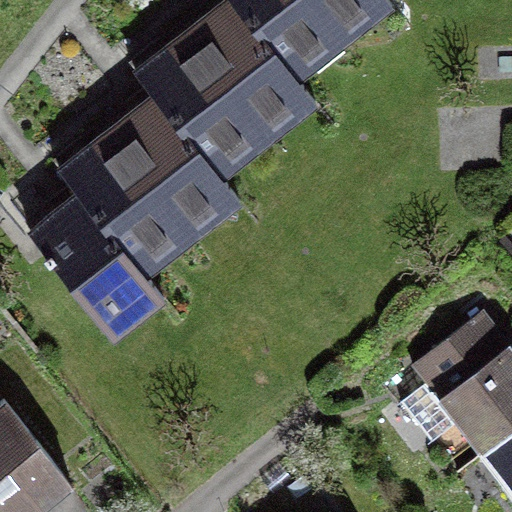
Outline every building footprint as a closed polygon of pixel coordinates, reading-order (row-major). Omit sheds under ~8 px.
[(284,68),(233,0),(222,0),(183,32),(255,128),(302,90),(284,68)] [(331,30),(307,0),(233,0),(284,68),(331,30)] [(307,0),(331,30),(368,0),(307,0)] [(255,128),(183,32),(134,70),(151,91),(206,166),(255,128)] [(174,224),(222,185),(206,166),(151,91),(104,129),(174,224)] [(129,260),(174,224),(104,129),(58,165),(78,191),(129,260)] [(99,323),(148,284),(129,260),(78,191),(29,229),(99,323)] [(421,369),(482,450),(511,426),(511,344),(491,316),(421,369)] [(0,511),(43,511),(73,488),(4,404),(0,407),(0,511)] [(511,426),(482,450),(511,490),(511,426)]
